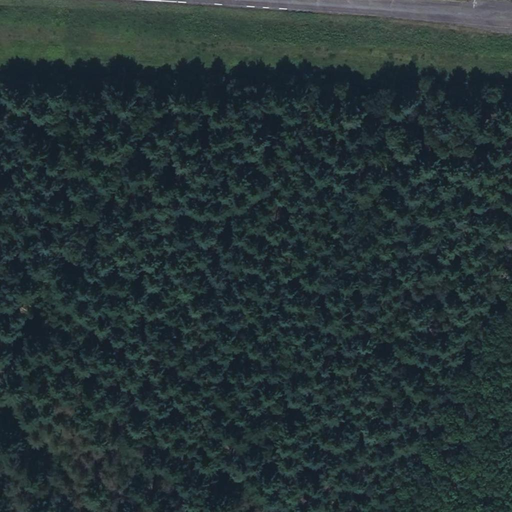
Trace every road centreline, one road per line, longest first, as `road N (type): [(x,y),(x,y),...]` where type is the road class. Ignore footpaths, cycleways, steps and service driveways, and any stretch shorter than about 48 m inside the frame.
road 1 (track): [(511,96),(0,87)]
road 2 (track): [(511,253),(389,511)]
